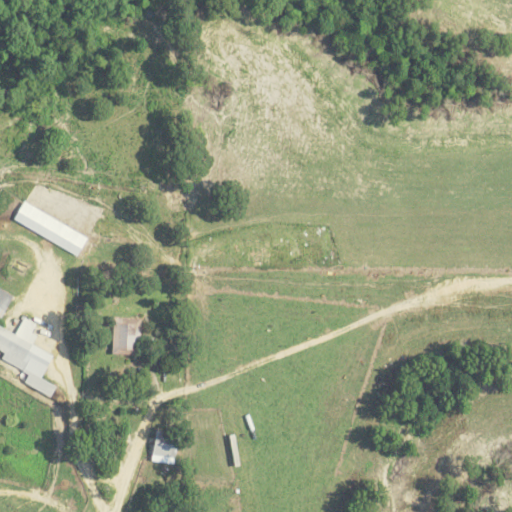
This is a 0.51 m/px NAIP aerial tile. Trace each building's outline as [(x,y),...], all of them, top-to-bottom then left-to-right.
[(84,235),(18,204),(8,222),(75,254),(84,235)] [(0,312),(10,295),(0,289),(0,312)] [(12,333),(0,327),(0,352),(0,353),(0,360),(19,370),(14,380),(48,397),(53,386),(38,379),(49,355),(29,345),(33,335),(28,333),(33,324),(20,318),(12,333)] [(133,351),(135,324),(112,323),(111,350),(133,351)] [(172,440),(150,439),(149,457),(172,458),(172,440)]
